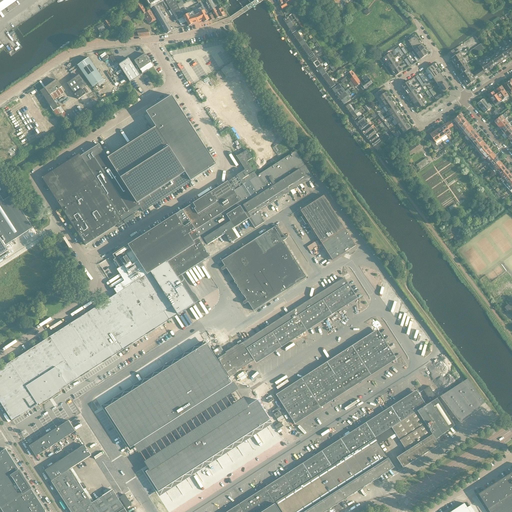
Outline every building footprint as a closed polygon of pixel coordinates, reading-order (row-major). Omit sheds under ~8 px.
[(0,0),(0,12),(17,1),(16,0),(0,0)] [(145,19),(146,19),(153,15),(150,9),(149,8),(148,9),(148,10),(146,11),(138,0),(135,0),(133,2),(145,19)] [(175,0),(147,0),(167,33),(173,30),(157,3),(162,0),(165,0),(178,20),(179,20),(181,24),(187,21),(184,16),(179,7),(177,4),(175,0)] [(207,0),(205,1),(207,5),(210,12),(212,11),(215,9),(215,8),(215,7),(213,3),(211,0),(207,0)] [(337,13),(351,2),(349,0),(321,0),(324,3),(327,0),(337,13)] [(288,6),(286,3),(285,2),(280,5),(282,9),(284,8),(286,11),(288,9),(290,7),(289,5),(288,6)] [(202,20),(202,19),(204,22),(209,20),(205,12),(204,9),(202,7),(184,16),(187,21),(189,26),(194,23),(197,22),(199,21),(199,22),(202,20)] [(221,7),(215,9),(212,11),(216,19),(226,15),(222,8),(221,8),(221,7)] [(210,14),(208,11),(205,12),(209,20),(210,21),(215,19),(211,13),(210,14)] [(314,25),(327,17),(324,13),(312,21),(314,25)] [(153,15),(146,19),(149,24),(156,20),(153,15)] [(291,22),(293,20),(290,16),(288,17),(282,21),(285,26),(291,22)] [(106,29),(102,24),(97,27),(98,28),(96,29),(99,33),(106,29)] [(292,36),(295,40),(300,36),(297,32),(292,36)] [(300,36),(295,40),(298,44),(303,40),(300,36)] [(408,41),(411,46),(419,41),(416,36),(414,37),(412,36),(409,38),(410,40),(408,41)] [(303,40),(298,44),(301,48),(306,45),(303,40)] [(422,45),(419,41),(411,46),(414,50),(422,45)] [(425,50),(422,45),(414,50),(417,55),(425,50)] [(510,56),(504,47),(499,51),(505,60),(510,56)] [(312,53),(309,49),(303,52),(306,57),(312,53)] [(428,54),(425,50),(417,55),(420,59),(428,54)] [(309,61),(317,55),(314,51),(312,53),(306,57),(309,61)] [(505,60),(499,51),(494,54),(500,63),(505,60)] [(383,58),(386,63),(394,58),(390,53),(388,54),(387,53),(384,55),(385,57),(383,58)] [(452,59),(452,58),(451,59),(454,64),(464,58),(460,53),(456,56),(452,59)] [(154,67),(146,55),(145,54),(142,56),(140,57),(140,58),(135,61),(132,63),(129,58),(119,65),(130,82),(143,74),(143,73),(153,67),(154,67)] [(500,63),(494,54),(489,57),(495,67),(500,63)] [(318,61),(320,59),(317,55),(309,61),(312,65),(318,61)] [(495,67),(489,57),(484,61),(490,70),(495,67)] [(88,58),(78,65),(93,87),(104,79),(88,58)] [(394,58),(386,63),(389,68),(397,63),(394,58)] [(464,58),(454,64),(458,70),(467,63),(464,58)] [(490,70),(484,61),(479,64),(482,68),(485,73),(490,70)] [(397,63),(389,68),(392,72),(400,67),(397,63)] [(458,70),(461,74),(468,70),(468,69),(471,68),(467,63),(458,70)] [(438,69),(434,64),(427,69),(430,74),(438,69)] [(345,65),(337,71),(339,74),(347,68),(345,65)] [(400,67),(392,72),(395,76),(403,71),(400,67)] [(441,73),(438,69),(430,74),(433,78),(441,73)] [(347,74),(356,87),(361,83),(352,70),(347,74)] [(461,74),(459,75),(463,81),(472,75),(468,70),(461,74)] [(444,78),(441,73),(433,78),(436,83),(444,78)] [(368,87),(372,83),(365,74),(364,75),(365,76),(362,79),(365,82),(361,85),(362,85),(360,86),(363,90),(365,89),(366,89),(368,88),(368,87)] [(79,75),(67,83),(75,94),(74,95),(75,95),(78,99),(85,94),(82,89),(87,86),(79,75)] [(472,75),(463,81),(466,86),(478,78),(475,75),(473,76),(472,75)] [(447,82),(444,78),(436,83),(439,87),(447,82)] [(59,107),(54,100),(64,93),(60,88),(62,87),(57,80),(40,91),(41,92),(53,111),(56,116),(57,115),(63,124),(69,120),(61,106),(59,107)] [(332,81),(326,85),(330,89),(335,85),(332,81)] [(402,86),(405,91),(412,86),(409,81),(402,86)] [(450,87),(447,82),(439,87),(442,92),(444,90),(444,91),(448,88),(450,87)] [(331,90),(334,94),(341,88),(339,84),(331,90)] [(412,86),(405,91),(408,95),(415,90),(412,86)] [(497,89),(499,92),(499,93),(497,94),(502,101),(503,102),(505,101),(504,100),(508,97),(501,87),(497,89)] [(341,88),(334,94),(336,98),(344,91),(341,88)] [(389,97),(386,92),(384,93),(381,89),(376,93),(382,102),(389,97)] [(415,90),(408,95),(411,100),(418,95),(415,90)] [(344,91),(336,98),(340,102),(348,96),(344,91)] [(493,92),(489,95),(489,96),(489,97),(490,98),(491,98),(494,104),(495,106),(502,101),(497,94),(495,96),(493,92)] [(343,105),(351,99),(350,99),(352,98),(349,95),(348,96),(340,102),(343,105)] [(418,95),(411,100),(414,104),(421,99),(418,95)] [(392,101),(389,97),(382,102),(385,106),(392,101)] [(158,131),(110,161),(121,178),(140,208),(145,216),(219,169),(174,99),(148,116),(158,131)] [(421,99),(414,104),(417,109),(419,107),(419,108),(423,105),(422,105),(424,104),(421,99)] [(483,99),(477,104),(479,106),(478,106),(480,108),(480,107),(485,113),(488,110),(487,109),(489,107),(487,104),(483,99)] [(395,106),(392,101),(385,106),(388,111),(395,106)] [(345,108),(349,114),(353,111),(348,105),(344,108),(345,108)] [(398,110),(395,106),(388,111),(391,115),(398,110)] [(359,117),(357,114),(359,112),(357,109),(353,111),(349,114),(354,121),(359,117)] [(401,115),(398,110),(391,115),(394,120),(401,115)] [(358,126),(366,120),(368,119),(364,114),(363,115),(355,122),(358,126)] [(460,114),(453,120),(455,123),(456,125),(464,118),(460,114)] [(7,115),(0,118),(0,150),(15,141),(10,133),(16,130),(12,124),(7,115)] [(404,119),(401,115),(394,120),(397,124),(404,119)] [(495,123),(496,124),(497,124),(498,125),(506,119),(502,115),(494,122),(495,122),(495,123)] [(361,130),(369,124),(371,122),(368,118),(368,119),(366,120),(358,126),(361,130)] [(464,118),(456,125),(459,128),(467,122),(467,121),(465,119),(464,118)] [(407,124),(404,119),(397,124),(400,129),(407,124)] [(506,119),(498,125),(497,126),(498,126),(498,127),(499,128),(500,128),(501,129),(509,123),(506,119)] [(467,122),(459,128),(462,132),(470,126),(467,122)] [(509,123),(501,129),(501,130),(501,131),(502,132),(503,132),(504,133),(511,127),(509,123)] [(401,135),(411,128),(407,124),(400,129),(398,130),(401,135)] [(442,126),(440,128),(443,132),(444,131),(445,133),(444,133),(446,135),(450,132),(449,130),(445,124),(444,125),(444,124),(442,126)] [(362,131),(365,135),(373,129),(370,125),(362,131)] [(470,126),(462,132),(465,136),(473,129),(470,126)] [(440,128),(435,131),(441,140),(446,136),(443,132),(440,128)] [(373,129),(365,135),(368,139),(376,133),(373,129)] [(473,129),(465,136),(468,140),(476,133),(473,129)] [(430,134),(436,143),(441,140),(435,131),(430,134)] [(476,133),(468,140),(472,144),(480,137),(476,133)] [(369,140),(371,143),(378,138),(376,134),(369,140)] [(373,146),(381,141),(382,139),(380,136),(378,138),(371,143),(373,146)] [(480,137),(472,144),(475,148),(483,141),(482,140),(482,139),(480,137),(480,138),(480,137)] [(410,156),(422,147),(418,141),(406,150),(410,156)] [(483,141),(475,148),(478,152),(486,145),(486,144),(485,143),(484,143),(483,141)] [(99,144),(81,156),(96,179),(122,220),(140,208),(99,144)] [(486,145),(478,152),(481,155),(489,149),(486,145)] [(489,149),(481,155),(484,159),(486,158),(492,153),(489,149)] [(257,175),(247,160),(251,158),(246,150),(236,156),(245,170),(228,181),(251,217),(257,227),(264,222),(262,218),(261,214),(259,211),(310,179),(309,177),(311,175),(306,167),(295,151),(257,175)] [(492,153),(486,158),(488,161),(486,162),(487,164),(496,157),(492,153)] [(42,178),(59,203),(96,179),(81,156),(80,154),(42,178)] [(491,168),(499,161),(496,157),(487,164),(491,168)] [(417,163),(420,169),(429,163),(426,158),(417,163)] [(494,173),(503,165),(499,161),(491,168),(494,173)] [(503,165),(494,173),(495,174),(498,173),(500,175),(506,170),(503,165)] [(506,170),(500,175),(502,178),(500,179),(501,181),(510,174),(506,170)] [(511,176),(510,174),(501,181),(504,185),(507,183),(511,178),(511,176)] [(96,179),(59,203),(86,245),(88,243),(88,242),(116,224),(119,227),(124,224),(122,220),(96,179)] [(210,256),(204,247),(225,234),(231,243),(238,238),(232,229),(249,219),(251,217),(228,181),(205,196),(199,200),(154,228),(142,236),(137,239),(126,246),(113,255),(115,259),(114,260),(115,262),(114,262),(117,267),(116,267),(118,269),(117,269),(124,281),(115,286),(116,288),(114,289),(117,294),(118,293),(151,272),(168,261),(181,282),(184,281),(184,278),(182,275),(198,264),(200,268),(204,265),(202,262),(210,256)] [(3,200),(0,195),(0,236),(6,245),(33,228),(12,195),(3,200)] [(345,228),(324,196),(301,210),(303,214),(302,215),(302,217),(301,217),(306,225),(307,224),(315,236),(316,235),(321,243),(345,228)] [(306,277),(283,241),(286,239),(287,238),(287,237),(286,237),(286,236),(285,236),(284,236),(282,233),(281,232),(279,234),(274,227),(222,261),(225,266),(222,267),(222,268),(221,268),(221,269),(222,269),(222,270),(223,270),(226,268),(247,299),(244,301),(243,302),(243,303),(244,304),(245,304),(248,302),(254,310),(289,288),(306,277)] [(322,243),(333,260),(340,255),(341,256),(343,257),(345,253),(356,246),(345,228),(322,243)] [(0,236),(0,255),(9,250),(6,245),(0,236)] [(317,241),(308,246),(309,250),(319,245),(317,241)] [(190,297),(181,282),(168,261),(151,272),(178,314),(195,304),(195,303),(199,300),(195,294),(190,297)] [(178,314),(151,272),(118,293),(117,294),(144,336),(147,334),(155,329),(170,320),(169,320),(178,314)] [(246,346),(245,346),(258,366),(364,297),(365,298),(368,295),(370,294),(357,274),(355,275),(337,287),(336,287),(316,300),(315,301),(256,339),(255,339),(246,346)] [(144,336),(117,294),(96,308),(70,324),(92,357),(98,366),(103,362),(103,363),(111,357),(125,348),(133,343),(144,336)] [(383,319),(257,400),(270,420),(275,417),(281,413),(291,406),(302,400),(311,394),(311,393),(322,387),(331,381),(332,380),(342,374),(351,368),(352,367),(362,361),(372,355),(372,354),(382,348),(383,348),(392,342),(392,341),(398,338),(385,318),(383,319)] [(68,385),(81,377),(90,371),(98,366),(92,357),(70,324),(0,369),(0,401),(12,420),(39,403),(40,406),(62,392),(60,390),(68,385)] [(136,388),(105,408),(130,448),(232,383),(207,343),(186,356),(166,369),(145,382),(136,388)] [(440,396),(459,422),(482,405),(481,405),(485,402),(467,379),(440,396)] [(429,386),(424,390),(429,399),(435,395),(429,386)] [(259,511),(363,446),(426,405),(418,393),(233,511),(259,511)] [(455,425),(440,403),(437,398),(392,427),(396,433),(407,451),(397,458),(403,468),(439,445),(436,440),(443,434),(455,425)] [(257,400),(146,471),(159,492),(164,488),(174,482),(184,475),(194,469),(204,462),(215,456),(225,449),(235,443),(245,436),(255,430),(270,420),(257,400)] [(36,456),(75,431),(69,420),(29,446),(36,456)] [(392,427),(375,438),(379,444),(396,433),(392,427)] [(364,487),(370,483),(370,482),(371,482),(377,478),(377,477),(379,476),(381,476),(386,472),(387,471),(388,471),(394,467),(379,444),(375,438),(276,502),(282,511),(324,511),(327,511),(327,510),(329,508),(330,508),(336,505),(336,503),(337,504),(343,500),(344,499),(346,497),(347,498),(353,494),(353,493),(354,493),(360,489),(360,488),(363,487),(364,487)] [(52,481),(81,462),(91,455),(84,445),(45,470),(52,481)] [(44,509),(31,488),(30,488),(30,487),(29,485),(29,486),(28,484),(27,483),(26,481),(27,481),(26,480),(25,480),(24,479),(25,478),(24,477),(23,477),(21,473),(20,471),(20,472),(19,470),(5,448),(4,449),(4,450),(3,451),(2,450),(1,451),(2,452),(0,452),(0,506),(3,511),(45,511),(46,511),(45,510),(44,510),(44,509)] [(71,511),(119,511),(125,508),(113,490),(92,503),(70,469),(51,481),(71,511)] [(511,511),(511,472),(476,495),(486,511),(511,511)] [(131,505),(125,494),(120,497),(127,507),(131,505)] [(464,503),(450,511),(480,511),(475,502),(467,507),(464,503)] [(280,511),(275,503),(261,511),(280,511)]
